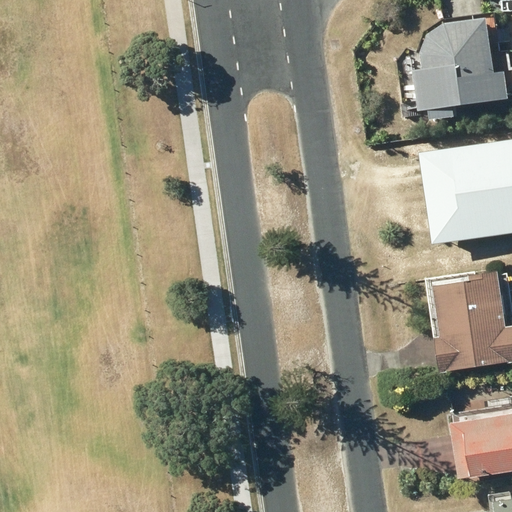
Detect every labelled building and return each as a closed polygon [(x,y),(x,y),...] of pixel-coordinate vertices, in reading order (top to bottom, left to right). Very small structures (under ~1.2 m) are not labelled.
[(422,63),(412,65),(417,105),(507,94),(503,67),(493,68),(491,55),(486,12),(446,17),(427,29),(419,45),(422,63)] [(511,226),(511,134),(418,147),(430,238),(511,226)] [(439,332),(433,333),(439,368),(511,356),(511,321),(504,323),(495,265),(467,269),(468,274),(431,280),(439,332)] [(511,407),(448,417),(457,472),(472,469),(472,472),(511,466),(511,407)] [(511,511),(511,493),(492,496),(494,511),(511,511)]
